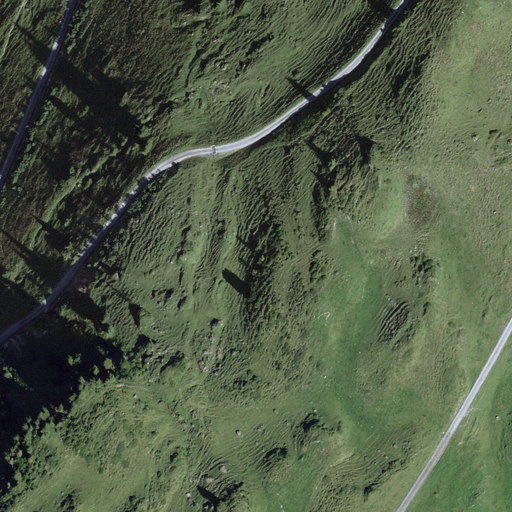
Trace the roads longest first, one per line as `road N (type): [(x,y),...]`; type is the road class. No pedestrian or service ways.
road 1 (track): [(0,337),(141,184),(188,153),(258,134),(346,67),(404,0)]
road 2 (track): [(511,320),(397,511)]
road 3 (track): [(68,0),(0,162)]
